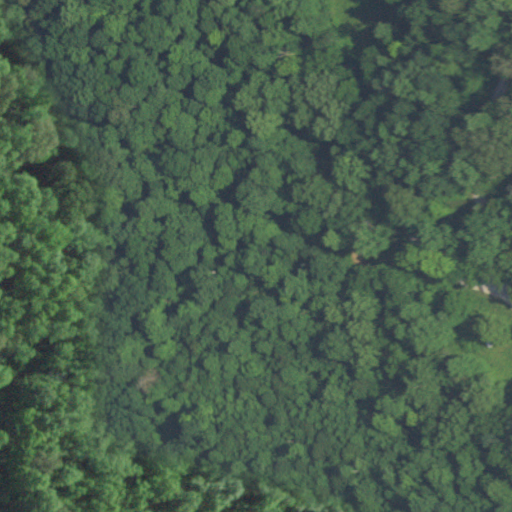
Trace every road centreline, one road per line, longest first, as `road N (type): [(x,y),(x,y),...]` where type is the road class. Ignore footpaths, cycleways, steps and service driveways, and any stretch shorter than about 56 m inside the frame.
road 1 (residential): [(498,291),(471,284),(416,243),(321,114),(310,0)]
road 2 (residential): [(511,303),(498,291),(481,210),(484,153),(511,72)]
